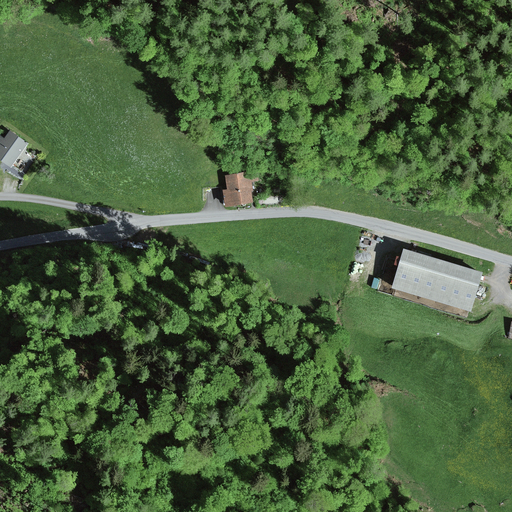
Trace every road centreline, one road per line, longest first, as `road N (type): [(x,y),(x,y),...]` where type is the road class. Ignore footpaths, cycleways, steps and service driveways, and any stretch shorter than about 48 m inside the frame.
road 1 (unclassified): [(511,262),(311,212),(139,222),(0,245)]
road 2 (track): [(139,222),(0,197)]
